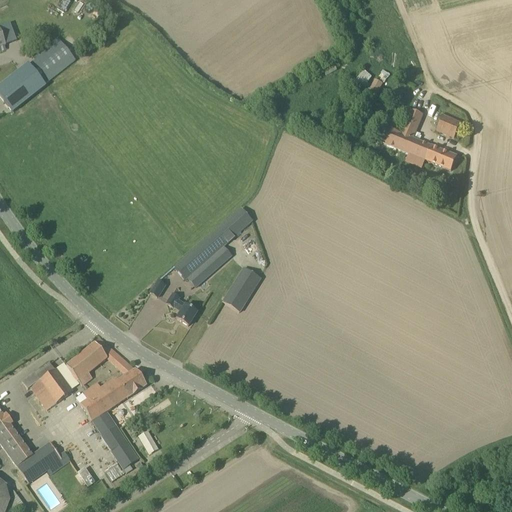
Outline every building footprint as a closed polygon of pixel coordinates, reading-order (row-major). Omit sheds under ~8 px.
[(0,95),(12,111),(20,104),(75,60),(60,42),(36,60),(0,89),(0,95)] [(364,89),(373,76),(364,70),(355,82),(364,89)] [(375,100),(383,85),(375,81),(367,96),(375,100)] [(413,137),(422,116),(409,111),(400,133),(394,131),(384,127),(378,141),(451,172),(457,158),(413,139),(413,137)] [(454,140),(460,124),(443,117),(438,132),(454,140)] [(444,208),(453,194),(444,188),(435,202),(444,208)] [(173,268),(174,269),(194,291),(232,258),(223,249),(252,223),(240,209),(173,268)] [(239,314),(261,280),(242,269),(221,303),(239,314)] [(164,286),(165,283),(161,280),(159,283),(157,282),(149,294),(157,299),(165,287),(164,286)] [(197,313),(179,302),(180,299),(173,295),(166,305),(173,309),(180,313),(176,320),(188,327),(197,313)] [(87,392),(86,393),(83,395),(88,402),(80,406),(122,473),(124,472),(126,475),(132,471),(130,467),(138,461),(107,413),(146,387),(134,371),(100,339),(67,365),(82,388),(83,387),(92,380),(88,375),(107,360),(124,377),(117,382),(115,379),(100,389),(97,386),(87,392)] [(54,371),(49,364),(35,374),(34,373),(21,383),(27,391),(30,389),(46,412),(72,393),(67,386),(74,380),(64,368),(63,365),(56,370),(54,371)] [(32,456),(0,411),(0,444),(28,484),(46,472),(50,477),(70,463),(63,454),(58,457),(49,444),(32,456)] [(139,437),(148,455),(158,450),(148,432),(139,437)] [(63,474),(61,482),(70,484),(72,476),(63,474)] [(46,481),(43,489),(51,492),(54,484),(46,481)] [(5,511),(10,502),(9,500),(17,511),(27,511),(13,492),(8,496),(5,487),(0,482),(0,511),(5,511)] [(55,501),(59,511),(67,509),(64,498),(55,501)]
